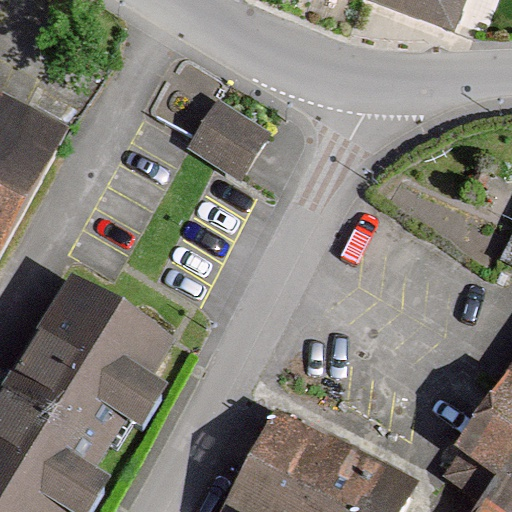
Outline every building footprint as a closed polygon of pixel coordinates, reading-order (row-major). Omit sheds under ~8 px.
[(366,0),(445,34),(460,0),(366,0)] [(239,183),(268,139),(222,109),(193,153),(239,183)] [(0,258),(56,142),(0,115),(0,258)] [(0,408),(0,511),(65,511),(166,355),(72,296),(0,408)] [(511,509),(511,350),(457,436),(465,442),(445,473),(480,497),(483,491),(511,509)] [(390,511),(403,483),(276,426),(237,511),(390,511)] [(511,511),(511,509),(483,491),(480,497),(472,511),(511,511)]
